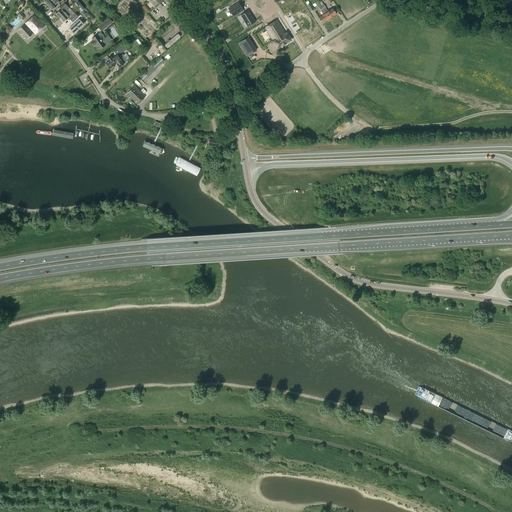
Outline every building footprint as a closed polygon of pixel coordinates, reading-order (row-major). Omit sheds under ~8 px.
[(59,2),(57,0),(52,0),(51,2),(51,3),(48,6),(49,6),(48,7),(49,9),(50,8),(52,10),(59,2)] [(69,8),(65,4),(67,2),(66,1),(59,7),(61,9),(56,14),(59,18),(65,13),(64,12),(68,9),(69,8)] [(238,2),(228,9),(233,16),(243,10),(238,2)] [(323,4),(321,6),(329,18),(336,14),(333,8),(329,10),(328,11),(323,4)] [(321,6),(318,8),(321,11),(321,12),(322,14),(321,15),(322,16),(319,18),(322,23),(329,18),(321,6)] [(73,15),(68,9),(64,12),(65,13),(59,18),(63,22),(68,17),(72,22),(78,17),(75,14),(73,15)] [(248,10),(240,15),(247,25),(254,21),(248,10)] [(44,26),(34,15),(25,23),(35,34),(44,26)] [(18,18),(12,24),(15,26),(21,20),(18,18)] [(101,31),(112,22),(109,18),(98,27),(101,31)] [(83,25),(79,20),(69,29),(74,34),(83,25)] [(272,42),(276,49),(290,40),(286,33),(285,34),(276,20),(265,27),(273,41),(272,42)] [(4,30),(9,33),(12,28),(7,25),(4,30)] [(27,39),(32,35),(32,34),(24,25),(18,30),(27,39)] [(100,49),(105,46),(97,34),(92,38),(93,41),(90,43),(93,46),(96,44),(100,49)] [(165,44),(167,46),(177,38),(175,36),(170,40),(169,39),(167,41),(168,42),(165,44)] [(249,36),(239,41),(245,55),(256,50),(249,36)] [(118,47),(119,48),(122,52),(127,48),(123,43),(118,47)] [(118,62),(116,63),(119,67),(119,68),(124,64),(123,64),(127,61),(127,60),(129,58),(126,54),(123,55),(123,54),(119,57),(119,58),(116,60),(118,62)] [(119,58),(119,57),(117,55),(112,59),(111,57),(107,59),(109,61),(108,62),(108,61),(107,62),(106,63),(105,63),(109,69),(109,68),(116,63),(118,62),(116,60),(119,58)] [(139,76),(140,77),(143,81),(156,69),(152,64),(139,76)] [(137,105),(145,97),(141,92),(135,86),(125,95),(129,98),(130,97),(137,105)] [(52,128),(51,135),(72,139),(73,133),(52,128)] [(142,141),(139,148),(158,155),(160,149),(142,141)] [(181,160),(179,165),(196,173),(198,168),(181,160)]
